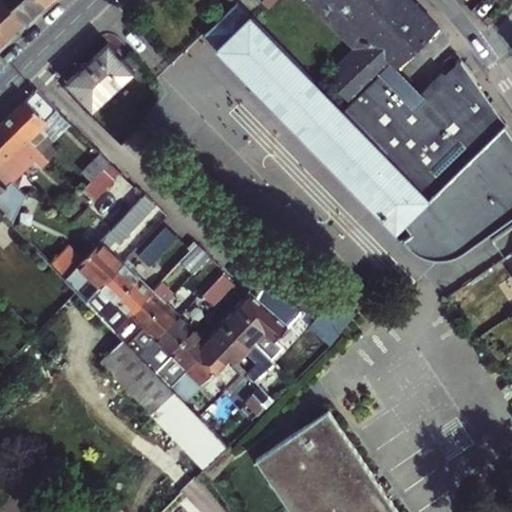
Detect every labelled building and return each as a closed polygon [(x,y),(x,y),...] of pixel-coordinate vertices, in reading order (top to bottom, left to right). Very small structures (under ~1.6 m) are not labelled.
[(0,0),(0,25),(7,35),(42,2),(40,0),(0,0)] [(331,0),(367,38),(354,52),(373,72),(396,96),(416,79),(393,54),(431,19),(413,0),(331,0)] [(243,6),(210,37),(334,168),(354,150),(348,143),(363,132),(332,100),(243,6)] [(107,44),(65,85),(93,113),(135,73),(107,44)] [(438,59),(416,79),(396,96),(373,72),(354,52),(327,79),(339,94),(332,100),(363,132),(429,203),(419,212),(428,224),(411,242),(407,245),(412,249),(420,253),(427,256),(438,257),(445,256),(455,254),(464,250),(470,246),(475,241),(511,214),(511,125),(458,48),(441,63),(438,59)] [(33,144),(41,152),(50,161),(58,153),(50,145),(70,126),(37,92),(1,126),(19,144),(26,137),(33,144)] [(1,126),(0,127),(0,183),(4,188),(10,183),(18,192),(50,161),(41,152),(33,144),(26,137),(19,144),(1,126)] [(419,212),(429,203),(363,132),(348,143),(354,150),(334,168),(396,233),(400,230),(419,212)] [(120,174),(99,154),(85,167),(95,177),(78,194),(89,204),(120,174)] [(0,183),(0,218),(11,230),(24,197),(18,192),(10,183),(4,188),(0,183)] [(145,198),(108,235),(118,245),(155,208),(145,198)] [(428,224),(419,212),(400,230),(411,242),(428,224)] [(148,268),(176,241),(159,224),(131,251),(148,268)] [(149,293),(99,243),(81,261),(65,244),(44,265),(114,340),(93,361),(147,417),(168,396),(179,408),(221,366),(163,307),(170,301),(156,286),(149,293)] [(185,285),(210,261),(196,247),(172,271),(185,285)] [(222,280),(200,301),(209,309),(230,288),(222,280)] [(287,314),(260,296),(252,302),(247,297),(206,339),(253,385),(275,362),(257,343),(287,314)] [(331,305),(309,332),(328,347),(353,317),(331,305)] [(263,410),(271,402),(261,393),(254,400),(256,401),(263,410)] [(263,410),(256,401),(248,409),(256,417),(263,410)] [(408,511),(338,405),(267,454),(304,511),(408,511)]
